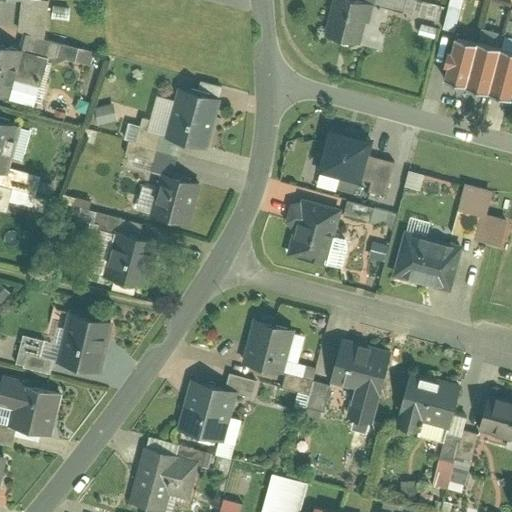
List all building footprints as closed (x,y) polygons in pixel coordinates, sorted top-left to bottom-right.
[(339,0),(330,32),(370,44),(383,0),(339,0)] [(453,29),(461,0),(448,0),(441,26),(453,29)] [(444,76),(511,96),(511,50),(457,34),(444,76)] [(0,87),(18,93),(30,46),(0,38),(0,87)] [(171,135),(213,145),(224,94),(182,85),(171,135)] [(0,167),(14,171),(26,122),(0,115),(0,167)] [(153,158),(156,133),(145,131),(147,118),(140,117),(139,123),(128,122),(123,154),(153,158)] [(336,128),(323,171),(359,182),(372,138),(336,128)] [(159,215),(194,222),(204,177),(169,169),(159,215)] [(464,184),(449,232),(503,249),(511,222),(483,213),(489,192),(464,184)] [(289,249),(330,261),(346,207),(305,195),(289,249)] [(394,222),(395,212),(373,210),(372,220),(394,222)] [(111,275),(148,284),(158,237),(122,229),(111,275)] [(397,271),(455,288),(467,248),(409,231),(397,271)] [(480,272),(485,250),(474,248),(469,270),(480,272)] [(63,360),(106,369),(117,319),(75,309),(63,360)] [(264,322),(253,361),(283,370),(295,331),(264,322)] [(334,372),(388,388),(398,354),(345,338),(334,372)] [(406,411),(453,425),(466,380),(419,366),(406,411)] [(253,394),(257,380),(228,372),(224,386),(253,394)] [(14,421),(58,431),(68,389),(23,379),(14,421)] [(196,383),(182,431),(220,442),(235,395),(196,383)] [(477,429),(511,439),(511,395),(489,389),(477,429)] [(151,447),(133,506),(154,511),(166,511),(183,457),(151,447)] [(0,500),(11,452),(0,449),(0,500)] [(300,511),(306,489),(271,480),(263,511),(300,511)]
